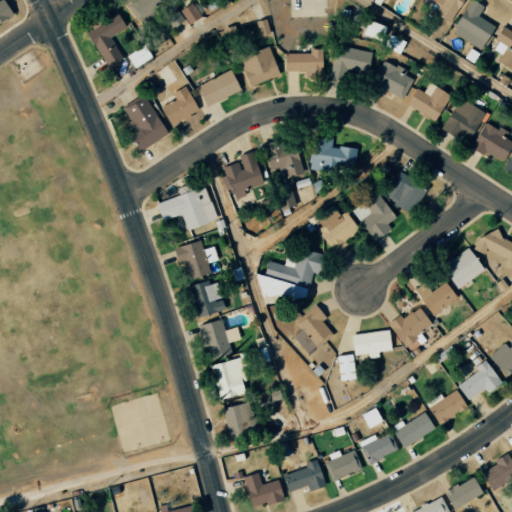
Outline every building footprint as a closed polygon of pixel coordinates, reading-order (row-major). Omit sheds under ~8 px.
[(0,0),(0,22),(11,15),(0,0)] [(140,25),(157,15),(153,8),(163,2),(161,0),(128,0),(125,2),(140,25)] [(461,0),(430,0),(439,5),(433,15),(448,23),(461,0)] [(467,0),(451,35),(481,49),(492,25),(477,17),(482,6),(469,0),(467,0)] [(195,2),(179,10),(187,24),(202,16),(195,2)] [(108,69),(123,60),(109,37),(125,28),(116,14),(86,32),(108,69)] [(269,33),(264,19),(254,22),(259,36),(269,33)] [(361,35),(380,41),(385,27),(367,20),(361,35)] [(225,44),(237,41),(234,26),(222,28),(225,44)] [(492,50),(500,54),(496,62),(511,69),(511,31),(500,26),(493,41),(496,42),(492,50)] [(404,42),(389,34),(383,47),(399,54),(404,42)] [(133,68),(150,57),(143,46),(126,56),(133,68)] [(249,86),(278,74),(266,46),(237,58),(249,86)] [(344,80),(345,70),(367,73),(370,51),(334,46),(329,78),(344,80)] [(321,49),(308,49),(308,54),(283,53),(283,71),(304,71),(304,78),(321,78),(321,49)] [(405,70),(382,60),(371,87),(402,100),(411,78),(403,75),(405,70)] [(204,106),(239,90),(230,71),(195,87),(204,106)] [(414,88),(404,105),(433,121),(448,95),(428,83),(422,92),(414,88)] [(171,92),(175,100),(160,107),(169,126),(197,112),(184,86),(171,92)] [(122,109),(129,120),(123,123),(140,151),(166,134),(143,96),(122,109)] [(469,141),(483,111),(455,99),(442,129),(469,141)] [(501,137),(503,132),(484,121),(470,146),(500,164),(511,143),(501,137)] [(308,170),(327,172),(328,165),(353,168),(355,148),(331,146),(332,138),(311,136),(308,170)] [(303,173),(292,139),(262,148),(269,172),(281,169),(284,179),(303,173)] [(511,176),(511,151),(501,169),(511,176)] [(217,169),(229,200),(246,194),(244,189),(262,182),(251,152),(237,157),(238,161),(217,169)] [(425,189),(404,176),(398,186),(390,181),(382,196),(411,213),(425,189)] [(155,203),(160,220),(180,214),(185,230),(215,220),(205,187),(155,203)] [(386,223),(393,219),(379,193),(353,207),(370,240),(390,230),(386,223)] [(314,221),(330,249),(358,233),(346,211),(338,215),(334,209),(314,221)] [(511,241),(482,228),(473,250),(482,254),(484,251),(511,263),(511,241)] [(216,260),(212,246),(202,249),(199,240),(172,248),(177,264),(184,262),(188,279),(209,273),(207,263),(216,260)] [(323,254),(298,248),(295,257),(285,255),(282,265),(267,261),(263,276),(261,276),(255,300),(275,305),(277,295),(303,301),(310,272),(318,274),(323,254)] [(454,289),(482,270),(466,248),(439,267),(454,289)] [(201,286),(200,282),(185,287),(196,319),(224,309),(215,282),(201,286)] [(455,298),(443,282),(429,292),(423,283),(412,291),(432,316),(455,298)] [(299,330),(291,336),(306,355),(331,334),(321,321),(325,318),(314,305),(292,323),(299,330)] [(431,326),(417,306),(388,326),(402,346),(431,326)] [(223,330),(220,319),(198,325),(207,360),(230,354),(227,343),(239,340),(236,327),(223,330)] [(351,334),(352,355),(367,354),(368,359),(378,358),(377,352),(390,351),(388,331),(351,334)] [(488,355),(503,376),(511,369),(511,343),(507,348),(504,344),(488,355)] [(241,369),(268,363),(265,347),(238,353),(241,369)] [(338,380),(354,379),(351,354),(336,356),(338,380)] [(243,394),(240,381),(243,380),(238,358),(210,365),(218,400),(243,394)] [(476,373),(456,385),(465,400),(482,389),(484,393),(499,384),(484,360),(472,367),(476,373)] [(424,403),(437,424),(465,408),(454,389),(441,397),(440,394),(424,403)] [(228,436),(261,429),(256,408),(249,410),(248,402),(221,408),(228,436)] [(380,421),(373,407),(360,415),(367,428),(380,421)] [(391,429),(401,447),(433,430),(423,411),(391,429)] [(394,451),(387,434),(376,439),(373,434),(357,442),(367,464),(394,451)] [(361,468),(353,450),(339,455),(338,452),(321,459),(330,481),(361,468)] [(479,472),(490,492),(511,478),(511,464),(506,455),(479,472)] [(323,486),(316,462),(280,473),(286,492),(306,485),(308,491),(323,486)] [(241,477),(251,508),(282,499),(276,479),(260,484),(256,472),(241,477)] [(442,492),(451,509),(480,495),(472,477),(442,492)] [(446,511),(440,497),(407,511),(446,511)]
